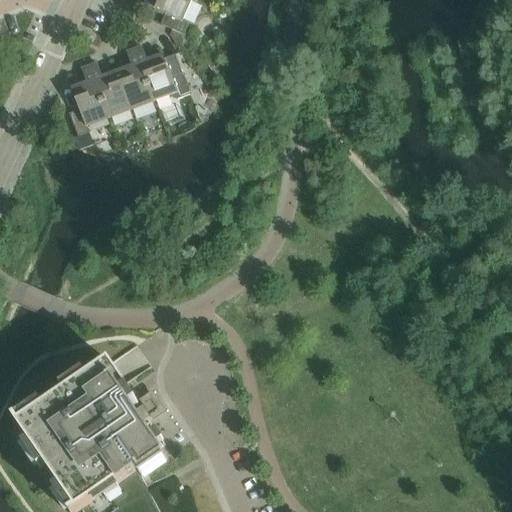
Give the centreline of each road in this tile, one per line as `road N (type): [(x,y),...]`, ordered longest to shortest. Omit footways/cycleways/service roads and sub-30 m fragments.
road 1 (residential): [(0,170),(69,18)]
road 2 (residential): [(193,380),(242,511)]
